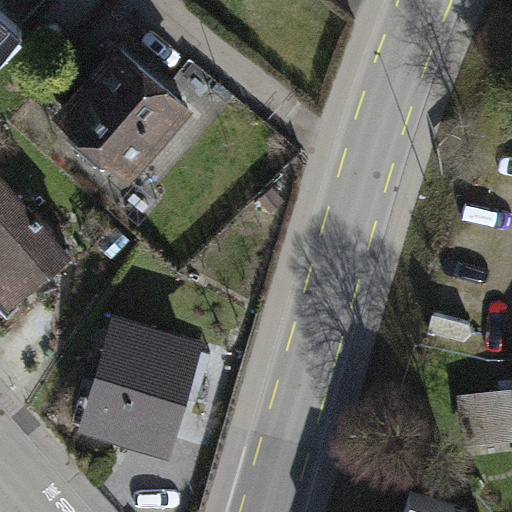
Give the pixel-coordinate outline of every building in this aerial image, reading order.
[(0,46),(18,28),(0,9),(0,46)] [(183,102),(118,46),(63,109),(128,165),(183,102)] [(32,214),(0,177),(0,291),(9,302),(66,253),(38,221),(43,217),(36,210),(32,214)] [(183,346),(121,328),(113,353),(102,350),(92,382),(104,385),(96,414),(125,422),(127,414),(161,424),(183,346)] [(508,432),(503,392),(463,397),(468,437),(508,432)] [(465,511),(467,508),(411,491),(404,511),(465,511)]
